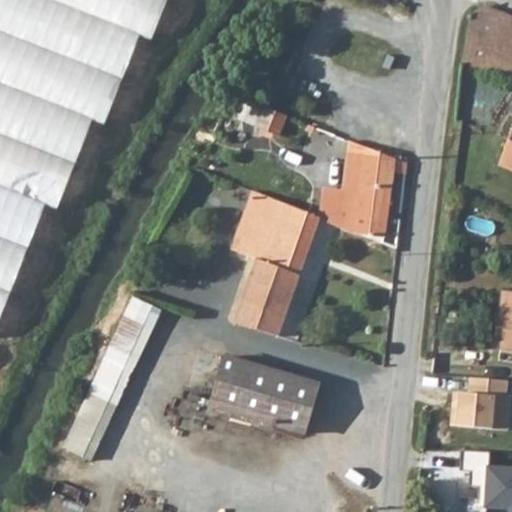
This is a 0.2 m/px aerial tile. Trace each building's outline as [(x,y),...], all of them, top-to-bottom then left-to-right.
[(152,41),(168,0),(0,0),(0,319),(46,206),(57,210),(93,121),(104,126),(140,37),(152,41)] [(474,12),(465,49),(463,60),(493,73),(507,23),(510,14),(489,5),(474,12)] [(511,24),(507,23),(493,73),(511,78),(511,24)] [(266,107),(259,127),(285,136),(292,116),(266,107)] [(377,125),(365,120),(361,132),(372,136),(377,125)] [(511,125),(500,150),(511,155),(511,125)] [(357,156),(359,148),(336,139),(331,152),(349,159),(351,154),(357,156)] [(403,179),(403,166),(364,150),(356,216),(329,211),(325,225),(363,240),(385,240),(392,176),(403,179)] [(511,161),(511,155),(500,150),(497,154),(511,161)] [(277,340),(320,223),(260,198),(254,215),(265,220),(255,245),(274,253),(268,269),(257,265),(235,326),(277,340)] [(511,286),(501,286),(498,308),(503,309),(499,345),(511,346),(511,286)] [(134,317),(94,394),(121,403),(160,328),(134,317)] [(315,395),(220,360),(204,404),(299,439),(315,395)] [(93,458),(121,403),(94,394),(68,444),(93,458)] [(510,511),(511,469),(482,467),(482,453),(455,451),(454,470),(464,471),(464,486),(475,486),(473,509),(497,511),(510,511)]
